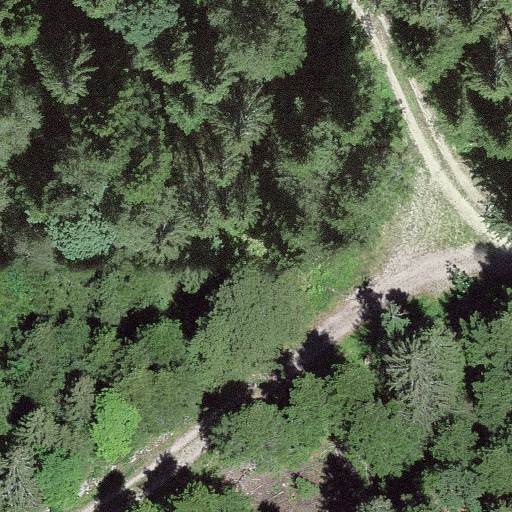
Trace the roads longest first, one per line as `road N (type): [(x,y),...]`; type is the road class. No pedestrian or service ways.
road 1 (track): [(511,261),(440,270),(382,298),(107,511)]
road 2 (track): [(511,240),(449,172),(364,0)]
